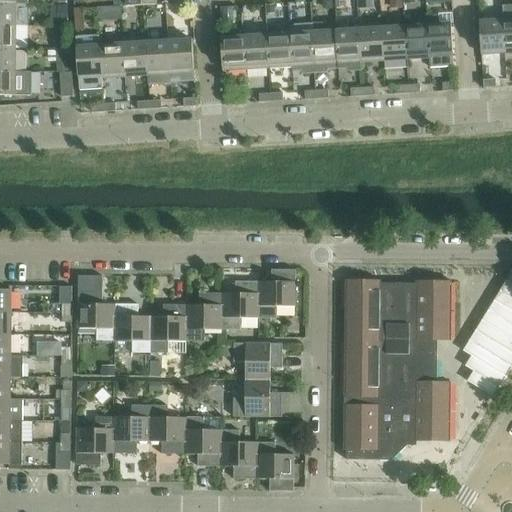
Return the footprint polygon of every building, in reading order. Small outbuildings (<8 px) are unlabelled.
[(332,0),(322,0),(323,9),(333,9),(332,0)] [(365,0),(358,0),(359,9),(366,9),(365,0)] [(0,26),(16,27),(28,27),(28,4),(0,3),(0,26)] [(67,7),(57,7),(57,24),(67,24),(67,7)] [(233,9),(223,10),(224,22),(234,21),(233,9)] [(427,26),(429,59),(430,69),(454,67),(451,25),(439,25),(439,15),(427,16),(427,26)] [(511,20),(503,21),(505,54),(511,53),(511,20)] [(505,54),(503,21),(479,23),(481,55),(505,54)] [(336,23),(313,25),(316,75),(327,74),(329,70),(338,70),(336,32),(336,23)] [(290,35),(292,67),(293,73),(302,72),(304,75),(316,75),(313,25),(290,26),(290,35)] [(0,26),(0,49),(16,50),(16,27),(0,26)] [(427,26),(405,27),(407,60),(429,59),(427,26)] [(405,27),(382,29),(384,61),(407,60),(405,27)] [(382,29),(359,30),(361,63),(384,61),(382,29)] [(359,30),(336,32),(338,70),(348,69),(350,72),(362,72),(361,63),(359,30)] [(290,35),(268,36),(270,69),(292,67),(290,35)] [(103,79),(100,46),(100,36),(76,38),(77,48),(79,80),(79,86),(86,86),(86,90),(103,89),(103,79)] [(268,36),(245,37),(247,70),(270,69),(268,36)] [(247,70),(245,37),(221,39),(223,72),(247,70)] [(192,41),(169,42),(171,80),(180,80),(182,83),(195,82),(192,41)] [(169,42),(146,44),(148,76),(149,86),(171,85),(171,80),(169,42)] [(146,44),(123,45),(125,78),(148,76),(146,44)] [(123,45),(100,46),(103,79),(125,78),(123,45)] [(0,49),(0,72),(16,73),(16,50),(0,49)] [(16,73),(0,72),(0,96),(15,96),(31,97),(31,73),(16,73)] [(72,73),(60,74),(62,98),(74,97),(72,73)] [(484,89),(496,89),(495,80),(483,81),(484,89)] [(442,84),(443,92),(455,91),(454,83),(442,84)] [(420,85),(408,86),(409,94),(420,93),(420,85)] [(396,86),(397,95),(409,94),(408,86),(396,86)] [(351,89),(351,98),(363,97),(363,88),(351,89)] [(374,88),(363,88),(363,97),(375,96),(374,88)] [(305,92),(305,100),(317,100),(317,91),(305,92)] [(328,91),(317,91),(317,100),(329,99),(328,91)] [(283,93),(271,94),(272,103),(283,102),(283,93)] [(259,95),(260,103),(272,103),(271,94),(259,95)] [(226,105),(238,105),(237,96),(225,97),(226,105)] [(184,100),(184,108),(196,107),(196,99),(184,100)] [(161,101),(150,102),(150,110),(162,110),(161,101)] [(150,110),(150,102),(137,102),(138,111),(150,110)] [(104,113),(104,104),(92,105),(92,114),(104,113)] [(115,104),(104,104),(104,113),(116,112),(115,104)] [(259,283),(259,319),(277,319),(277,307),(296,308),(296,271),(272,271),(272,283),(259,283)] [(511,272),(463,352),(472,357),(465,367),(474,372),(467,382),(493,398),(511,367),(511,272)] [(97,342),(115,342),(115,305),(103,305),(103,277),(79,277),(78,329),(97,330),(97,342)] [(392,461),(407,446),(407,442),(450,443),(451,383),(437,383),(437,342),(451,342),(452,283),(416,282),(416,285),(381,284),(381,282),(346,281),(344,451),(347,451),(347,461),(392,461)] [(223,294),(223,331),(241,331),(241,319),(259,319),(259,283),(236,282),(235,294),(223,294)] [(0,313),(12,314),(12,291),(0,291),(0,313)] [(187,306),(187,343),(205,343),(205,331),(223,331),(223,294),(200,294),(199,306),(187,306)] [(63,305),(63,314),(72,314),(72,305),(63,305)] [(115,305),(115,342),(133,342),(133,354),(151,354),(151,318),(139,317),(139,306),(115,305)] [(163,318),(151,318),(151,354),(169,354),(187,355),(187,343),(187,306),(164,306),(163,318)] [(0,313),(0,335),(11,335),(12,314),(0,313)] [(72,314),(63,314),(62,323),(72,323),(72,314)] [(0,335),(0,356),(11,357),(11,335),(0,335)] [(246,363),(246,381),(270,381),(270,369),(282,369),(283,345),(234,344),(234,346),(234,357),(234,363),(246,363)] [(234,346),(222,345),(222,357),(234,357),(234,346)] [(62,348),(62,357),(72,357),(72,348),(62,348)] [(0,378),(11,379),(23,379),(23,357),(11,357),(0,356),(0,378)] [(72,357),(62,357),(62,366),(72,366),(72,357)] [(115,367),(102,367),(102,377),(114,377),(115,367)] [(11,379),(0,378),(0,399),(11,400),(11,379)] [(270,381),(246,381),(245,399),(233,399),(233,408),(233,417),(233,418),(282,418),(282,394),(270,394),(270,381)] [(87,382),(78,382),(78,391),(87,391),(87,382)] [(151,384),(151,392),(161,392),(161,384),(151,384)] [(62,392),(62,401),(71,401),(72,392),(62,392)] [(0,421),(22,422),(23,400),(11,400),(0,399),(0,421)] [(71,401),(62,401),(62,410),(71,410),(71,401)] [(114,418),(114,455),(137,455),(137,443),(150,443),(150,406),(132,406),(132,418),(114,418)] [(150,406),(150,443),(162,443),(162,455),(186,455),(186,419),(168,419),(168,407),(150,406)] [(233,408),(221,408),(221,417),(233,417),(233,408)] [(101,455),(114,455),(114,418),(96,418),(96,430),(77,430),(77,466),(101,467),(101,455)] [(220,419),(186,419),(186,455),(198,455),(198,467),(221,468),(222,431),(220,431),(220,419)] [(0,421),(0,443),(22,443),(22,422),(0,421)] [(222,431),(221,468),(234,468),(234,480),(257,480),(258,443),(240,443),(240,431),(222,431)] [(0,443),(0,465),(22,466),(22,443),(0,443)] [(258,443),(257,480),(270,480),(270,492),(294,492),(294,456),(276,456),(276,444),(258,443)] [(56,444),(56,471),(71,471),(71,453),(61,453),(61,444),(56,444)] [(61,444),(61,453),(71,453),(71,444),(61,444)]
